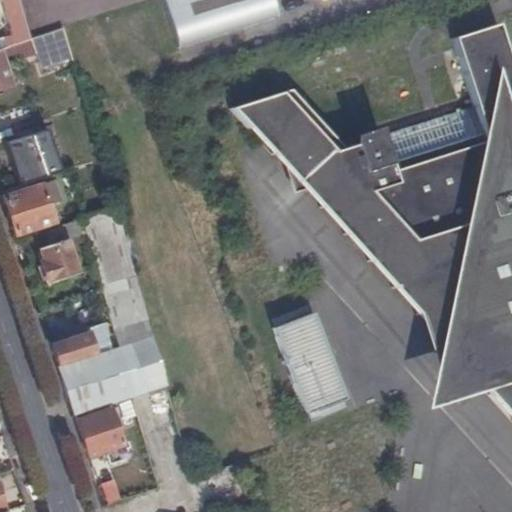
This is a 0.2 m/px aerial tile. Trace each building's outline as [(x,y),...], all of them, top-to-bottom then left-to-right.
[(7,0),(10,7),(4,9),(12,37),(5,39),(6,46),(31,38),(19,0),(7,0)] [(163,0),(179,48),(277,17),(272,0),(163,0)] [(511,70),(497,24),(452,39),(473,106),(342,148),(289,90),(229,108),(251,132),(259,126),(424,308),(447,381),(479,369),(511,405),(511,70)] [(0,48),(0,86),(9,84),(1,58),(12,54),(14,58),(35,52),(31,38),(6,46),(0,48)] [(21,183),(53,173),(46,152),(47,152),(41,132),(40,132),(4,143),(16,180),(20,179),(21,183)] [(1,197),(13,235),(51,222),(43,195),(47,194),(44,184),(40,186),(39,185),(1,197)] [(291,209),(311,231),(326,218),(306,196),(291,209)] [(102,292),(118,346),(139,340),(134,322),(146,319),(114,207),(81,218),(85,232),(102,292)] [(66,239),(85,232),(81,218),(49,228),(54,243),(38,249),(41,261),(38,262),(45,284),(77,272),(66,239)] [(301,423),(345,411),(318,313),(274,325),(301,423)] [(78,413),(132,396),(165,386),(150,332),(146,319),(134,322),(139,340),(118,346),(109,349),(57,365),(73,415),(78,413)] [(50,345),(57,365),(109,349),(101,324),(84,329),(85,335),(71,339),(50,345)] [(85,335),(84,329),(70,334),(71,339),(85,335)] [(73,415),(87,455),(123,444),(112,409),(80,419),(78,413),(73,415)] [(0,472),(13,468),(9,455),(0,458),(0,472)]
